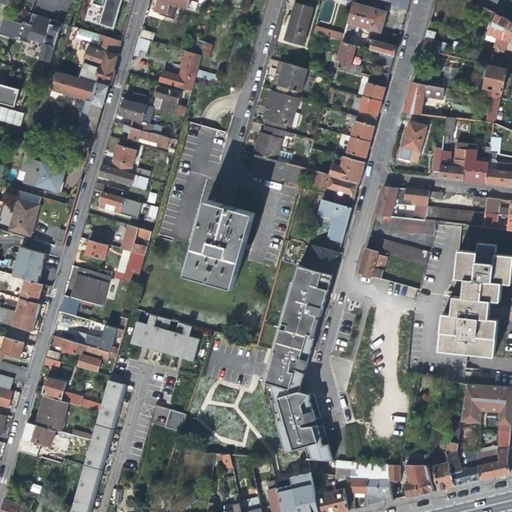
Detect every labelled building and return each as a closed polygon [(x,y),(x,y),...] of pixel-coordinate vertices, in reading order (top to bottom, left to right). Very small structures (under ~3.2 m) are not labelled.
[(114,29),(122,0),(93,0),(92,4),(105,7),(99,24),(114,29)] [(198,2),(195,1),(190,0),(157,0),(154,10),(165,12),(167,7),(168,3),(195,11),(198,2)] [(387,10),(354,0),(352,0),(343,34),(341,40),(347,42),(351,29),(353,30),(355,24),(380,31),(383,20),(387,10)] [(400,15),(404,16),(408,0),(385,0),(385,3),(399,7),(398,11),(400,15)] [(285,39),(303,44),(313,8),(296,3),(289,27),(285,39)] [(494,63),(498,49),(508,18),(500,14),(493,11),(487,32),(494,34),(492,40),(495,41),(489,61),(494,63)] [(57,26),(58,22),(34,14),(31,24),(28,24),(28,23),(27,22),(26,22),(25,22),(25,23),(24,22),(23,24),(4,18),(0,31),(0,34),(28,43),(30,39),(45,44),(40,59),(50,62),(62,27),(57,26)] [(511,20),(508,18),(498,49),(503,50),(507,39),(511,40),(511,20)] [(341,42),(341,40),(343,34),(316,26),(314,33),(341,42)] [(154,33),(141,29),(139,37),(152,40),(154,33)] [(435,31),(426,29),(421,48),(439,52),(441,43),(432,40),(435,31)] [(80,78),(80,79),(108,88),(115,62),(120,48),(121,41),(102,35),(98,49),(90,46),(80,78)] [(149,41),(139,37),(136,49),(139,50),(146,52),(149,41)] [(364,47),(393,56),(396,46),(366,37),(364,47)] [(198,40),(194,52),(201,54),(205,42),(198,40)] [(355,44),(347,42),(341,40),(341,42),(334,65),(353,70),(355,64),(350,62),(352,53),(355,44)] [(450,54),(457,56),(460,43),(453,41),(450,54)] [(191,88),(201,54),(194,52),(185,50),(182,62),(180,67),(182,68),(180,75),(172,72),(172,70),(162,67),(159,79),(191,88)] [(279,61),(277,69),(282,70),(278,84),(276,92),(295,97),(298,90),(302,91),(307,69),(304,68),(279,61)] [(480,94),(491,96),(499,97),(505,75),(506,68),(489,63),(485,78),(480,94)] [(282,70),(277,69),(275,76),(273,82),(278,84),(282,70)] [(196,78),(209,81),(221,83),(223,75),(198,70),(196,78)] [(53,90),(87,100),(80,128),(95,132),(101,111),(108,88),(80,79),(80,78),(58,72),(56,80),(53,90)] [(368,74),(362,95),(381,101),(383,91),(386,80),(380,78),(368,74)] [(443,87),(425,83),(412,80),(410,89),(403,111),(418,113),(423,95),(441,98),(443,87)] [(0,120),(21,126),(25,113),(0,105),(0,98),(12,102),(13,97),(18,98),(20,89),(5,85),(0,83),(0,120)] [(164,98),(160,109),(185,117),(188,107),(177,104),(180,93),(160,87),(158,97),(164,98)] [(271,111),(276,92),(272,90),(269,99),(266,109),(271,111)] [(299,98),(295,97),(276,92),(271,111),(266,109),(264,119),(267,120),(265,125),(285,131),(286,125),(291,127),(299,98)] [(135,102),(144,105),(145,105),(147,97),(134,93),(132,101),(135,102)] [(378,109),(381,101),(362,95),(356,116),(375,121),(378,109)] [(499,98),(499,97),(491,96),(485,121),(493,122),(499,98)] [(164,98),(158,97),(156,101),(154,108),(160,109),(164,98)] [(139,120),(144,105),(135,102),(135,103),(124,100),(122,106),(120,115),(139,120)] [(446,116),(445,124),(454,125),(455,117),(446,116)] [(354,120),(350,135),(369,141),(372,131),(374,125),(354,120)] [(398,157),(408,159),(410,153),(411,148),(419,150),(427,125),(409,120),(398,157)] [(209,127),(190,121),(158,235),(195,246),(211,194),(213,194),(229,133),(209,127)] [(141,122),(139,129),(159,134),(161,128),(141,122)] [(170,137),(159,134),(139,129),(124,124),(122,130),(130,133),(129,138),(138,141),(139,138),(157,143),(156,146),(166,149),(170,137)] [(452,142),(454,125),(445,124),(443,141),(448,141),(452,142)] [(279,151),(285,131),(265,125),(263,132),(260,131),(258,138),(253,153),(255,153),(277,159),(279,151)] [(366,152),(369,141),(350,135),(345,151),(365,157),(366,152)] [(490,151),(500,152),(501,137),(491,137),(490,151)] [(156,147),(156,146),(157,143),(139,138),(138,141),(144,143),(156,147)] [(451,151),(447,151),(442,150),(440,170),(439,176),(447,177),(463,179),(466,149),(467,143),(456,142),(453,162),(450,162),(451,151)] [(115,154),(111,167),(130,172),(136,150),(118,144),(115,154)] [(432,170),(440,170),(442,150),(442,147),(436,147),(432,170)] [(477,150),(466,149),(463,179),(472,180),(485,181),(487,167),(488,162),(475,160),(477,150)] [(279,151),(277,159),(293,164),(295,155),(279,151)] [(281,178),(302,184),(306,167),(293,164),(277,159),(255,153),(253,162),(256,163),(254,174),(281,181),(281,178)] [(343,155),(337,176),(358,182),(360,172),(363,161),(343,155)] [(65,168),(27,158),(23,170),(28,172),(25,182),(59,192),(65,168)] [(497,169),(487,167),(485,181),(499,183),(511,184),(511,175),(511,165),(510,165),(510,163),(506,162),(505,165),(498,164),(497,169)] [(146,188),(149,178),(135,174),(130,172),(111,167),(102,164),(99,175),(118,180),(146,188)] [(137,167),(135,174),(149,178),(150,172),(137,167)] [(68,169),(65,168),(59,192),(61,193),(64,182),(68,169)] [(309,181),(354,195),(355,192),(358,182),(337,176),(313,169),(309,181)] [(95,188),(103,191),(132,200),(132,196),(127,194),(127,191),(97,182),(95,188)] [(385,215),(388,215),(391,203),(410,205),(410,203),(415,203),(411,218),(423,219),(426,206),(429,190),(410,188),(383,184),(374,214),(385,215)] [(138,218),(142,203),(132,200),(103,191),(101,197),(99,206),(138,218)] [(149,192),(148,201),(155,202),(156,193),(149,192)] [(499,198),(486,196),(485,203),(484,212),(490,212),(491,207),(498,208),(499,198)] [(325,237),(341,242),(346,222),(351,206),(320,197),(316,209),(332,214),(325,237)] [(19,198),(10,229),(31,236),(34,224),(40,204),(19,198)] [(195,246),(187,274),(234,287),(242,260),(248,237),(255,213),(225,204),(208,200),(195,246)] [(155,219),(158,207),(150,205),(147,217),(155,219)] [(454,209),(426,206),(423,219),(438,220),(461,223),(482,225),(484,212),(454,209)] [(496,213),(490,212),(484,212),(482,225),(494,226),(496,213)] [(394,229),(434,233),(437,222),(438,220),(423,219),(411,218),(407,217),(388,215),(385,215),(382,223),(394,229)] [(121,248),(131,251),(145,255),(148,246),(141,244),(142,238),(147,239),(146,244),(148,244),(152,232),(128,224),(125,236),(121,248)] [(88,239),(90,239),(105,244),(108,235),(91,230),(88,239)] [(429,251),(369,234),(365,246),(375,249),(426,263),(429,251)] [(108,245),(105,244),(90,239),(86,254),(104,259),(108,245)] [(431,348),(467,352),(494,355),(498,317),(489,316),(489,310),(490,303),(491,297),(500,298),(502,280),(511,280),(511,267),(511,252),(501,251),(498,251),(495,251),(496,242),(477,240),(476,249),(458,247),(455,275),(457,276),(455,294),(446,293),(446,297),(445,306),(444,311),(435,310),(431,348)] [(30,280),(38,283),(40,279),(42,270),(43,267),(44,262),(46,256),(47,254),(21,246),(19,253),(11,251),(7,266),(14,268),(12,275),(26,279),(30,280)] [(374,250),(375,249),(365,246),(362,258),(358,271),(380,277),(386,256),(376,253),(377,251),(374,250)] [(137,283),(145,255),(131,251),(128,262),(122,260),(118,277),(137,283)] [(328,286),(332,274),(298,264),(294,281),(291,280),(287,297),(291,298),(289,306),(284,304),(282,312),(287,313),(285,320),(280,319),(278,326),(283,328),(279,341),(274,340),(267,364),(300,373),(300,372),(302,367),(305,368),(308,359),(310,350),(307,349),(310,336),(311,334),(316,316),(317,314),(320,315),(323,304),(328,286)] [(102,305),(106,292),(95,289),(97,280),(108,283),(110,276),(105,275),(80,267),(75,282),(71,296),(81,299),(102,305)] [(40,293),(43,284),(38,283),(30,280),(26,279),(20,298),(38,303),(40,293)] [(106,292),(108,283),(97,280),(95,289),(106,292)] [(417,286),(408,283),(406,295),(415,297),(417,286)] [(81,299),(71,296),(64,294),(60,311),(76,315),(81,299)] [(5,302),(4,307),(37,317),(39,310),(41,303),(38,303),(20,298),(18,306),(5,302)] [(35,323),(37,317),(4,307),(1,306),(0,308),(0,321),(2,322),(3,318),(13,320),(12,324),(33,330),(35,323)] [(137,322),(132,340),(143,343),(142,346),(155,349),(155,348),(171,352),(170,354),(183,357),(183,354),(194,357),(199,339),(189,336),(192,326),(178,323),(175,332),(161,328),(163,318),(150,314),(147,324),(137,322)] [(316,316),(311,334),(315,335),(320,317),(316,316)] [(118,328),(124,330),(127,320),(120,318),(118,328)] [(122,334),(124,330),(118,328),(104,324),(102,334),(97,348),(109,351),(112,352),(117,337),(121,338),(122,334)] [(283,328),(278,326),(274,340),(279,341),(283,328)] [(9,329),(7,337),(23,341),(25,333),(9,329)] [(66,332),(64,338),(84,344),(86,338),(66,332)] [(107,360),(109,351),(97,348),(84,344),(64,338),(55,336),(53,345),(62,347),(61,349),(71,352),(81,355),(79,366),(97,371),(101,358),(107,360)] [(23,341),(7,337),(2,353),(21,358),(23,351),(26,342),(25,342),(23,341)] [(60,353),(48,349),(46,357),(58,360),(60,353)] [(61,361),(58,360),(46,357),(43,367),(58,371),(61,361)] [(300,372),(300,373),(267,364),(263,380),(273,383),(287,387),(288,384),(300,387),(304,373),(300,372)] [(0,386),(8,389),(11,379),(0,375),(0,386)] [(45,394),(45,395),(68,402),(99,411),(100,403),(83,399),(83,396),(64,391),(66,382),(48,377),(47,381),(44,393),(45,394)] [(85,465),(70,511),(90,511),(127,385),(109,380),(100,411),(92,440),(85,465)] [(312,458),(333,459),(328,443),(324,444),(322,444),(319,436),(321,436),(326,434),(322,424),(318,426),(316,426),(316,425),(314,419),(306,392),(299,390),(300,387),(288,384),(287,387),(273,383),(272,385),(271,386),(279,411),(281,418),(276,420),(281,437),(285,436),(287,442),(283,443),(286,451),(305,445),(308,444),(312,458)] [(466,383),(463,407),(481,409),(511,410),(511,404),(511,386),(495,385),(478,384),(466,383)] [(275,412),(279,411),(271,386),(271,385),(267,386),(275,412)] [(0,404),(8,407),(13,392),(0,388),(0,404)] [(306,392),(314,419),(315,418),(314,414),(310,399),(310,393),(306,392)] [(60,431),(68,402),(45,395),(41,408),(37,424),(56,430),(60,431)] [(480,421),(481,410),(481,409),(463,407),(461,417),(460,420),(480,421)] [(187,413),(171,408),(166,426),(181,430),(187,413)] [(510,424),(511,410),(481,409),(481,410),(499,411),(498,423),(510,424)] [(51,446),(56,430),(37,424),(34,433),(32,440),(51,446)] [(450,426),(445,452),(455,450),(459,428),(450,426)] [(90,439),(91,434),(73,429),(72,434),(90,439)] [(89,439),(63,432),(58,449),(84,457),(89,439)] [(478,455),(477,463),(477,465),(480,478),(497,474),(508,472),(506,461),(508,447),(496,450),(499,460),(487,463),(486,456),(478,455)] [(457,457),(455,450),(445,452),(447,462),(453,485),(467,481),(480,478),(477,465),(477,463),(468,466),(465,456),(457,457)] [(230,453),(221,455),(223,468),(232,467),(230,453)] [(335,474),(335,479),(357,479),(387,478),(387,477),(386,462),(375,461),(365,461),(336,459),(335,474)] [(398,463),(386,462),(387,477),(395,477),(399,476),(398,463)] [(431,463),(423,464),(429,490),(437,488),(448,486),(453,485),(447,462),(432,466),(431,463)] [(403,482),(407,495),(421,492),(429,490),(423,464),(404,463),(408,481),(403,482)] [(276,489),(280,511),(320,511),(316,493),(310,471),(298,475),(300,482),(291,484),(275,488),(276,489)] [(300,482),(298,475),(290,477),(291,484),(300,482)] [(359,491),(363,506),(380,502),(391,499),(388,490),(387,478),(357,479),(359,491)] [(328,489),(316,493),(320,511),(335,511),(342,510),(347,509),(335,479),(329,479),(329,482),(326,483),(328,489)] [(351,492),(359,491),(357,479),(335,479),(347,509),(355,508),(347,492),(351,492)] [(32,483),(30,491),(39,494),(42,486),(32,483)] [(210,500),(211,484),(206,484),(205,493),(195,492),(194,498),(196,498),(210,500)] [(117,489),(114,503),(120,504),(122,490),(117,489)] [(250,490),(254,508),(260,507),(260,506),(256,489),(250,490)] [(263,511),(262,505),(260,506),(260,507),(260,511),(280,511),(276,489),(268,491),(271,511),(263,511)] [(195,492),(186,497),(190,503),(196,498),(194,498),(195,492)] [(170,508),(172,511),(177,511),(178,511),(190,503),(186,497),(170,508)] [(17,511),(20,503),(5,499),(3,508),(1,511),(17,511)] [(245,510),(243,499),(238,500),(239,503),(240,511),(260,511),(260,507),(254,508),(245,510)]
